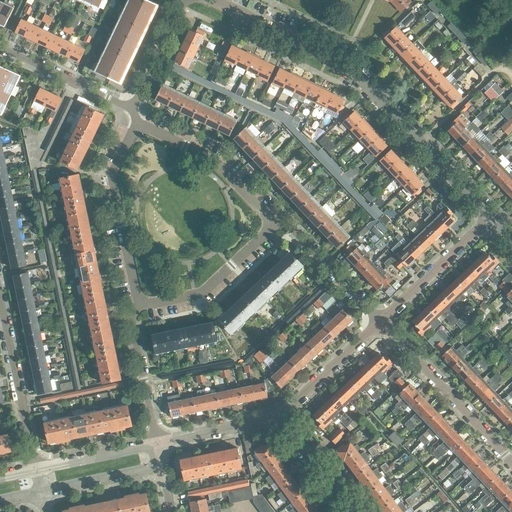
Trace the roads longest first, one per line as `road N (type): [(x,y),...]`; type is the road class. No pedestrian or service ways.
road 1 (residential): [(491,216),(356,74),(215,0)]
road 2 (residential): [(511,463),(380,321)]
road 3 (residential): [(139,304),(112,174),(138,124)]
road 4 (residential): [(35,470),(0,295)]
road 5 (residential): [(274,222),(213,160),(138,124)]
road 6 (residential): [(139,304),(203,291),(274,222)]
road 7 (residential): [(380,321),(491,216)]
road 8 (residential): [(380,321),(292,227),(274,222)]
road 9 (residential): [(132,109),(0,47)]
road 10 (residential): [(156,444),(132,320),(139,304)]
road 11 (residential): [(279,415),(380,321)]
road 12 (unclassified): [(156,444),(279,415)]
road 13 (unclassified): [(156,444),(35,470)]
road 14 (unclassified): [(39,492),(160,467)]
road 15 (residential): [(132,109),(184,0)]
road 16 (residential): [(351,511),(279,415)]
